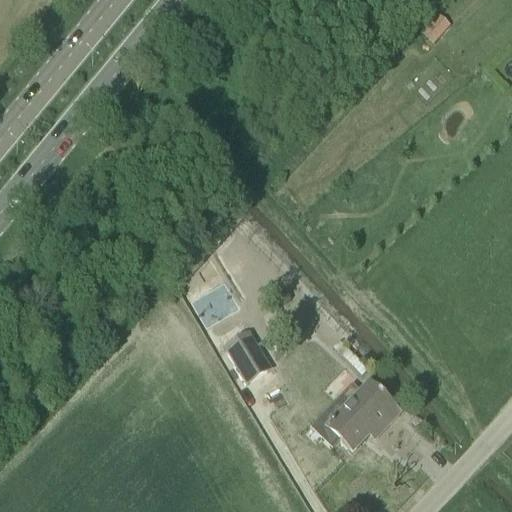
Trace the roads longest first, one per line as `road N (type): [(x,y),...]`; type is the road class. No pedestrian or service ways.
road 1 (secondary): [(0,214),(177,0)]
road 2 (secondary): [(116,0),(0,142)]
road 3 (unclassified): [(426,511),(511,421)]
